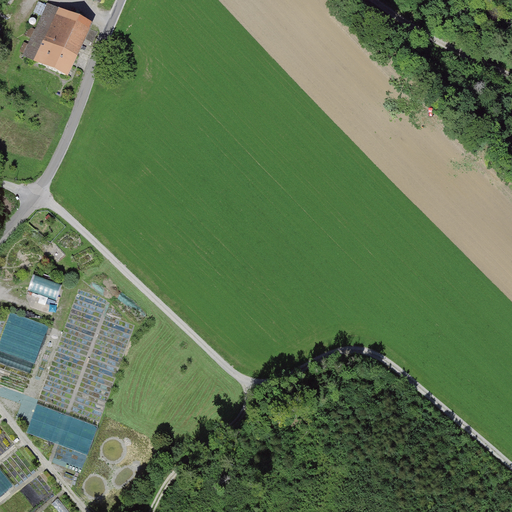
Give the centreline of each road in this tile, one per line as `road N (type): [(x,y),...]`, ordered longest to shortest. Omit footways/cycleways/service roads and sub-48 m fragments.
road 1 (track): [(511,467),(377,353),(328,352),(254,386),(53,203),(0,184)]
road 2 (unclassified): [(0,237),(50,173),(121,0)]
road 3 (track): [(254,386),(242,415),(176,470),(149,511)]
road 4 (track): [(371,0),(511,77)]
